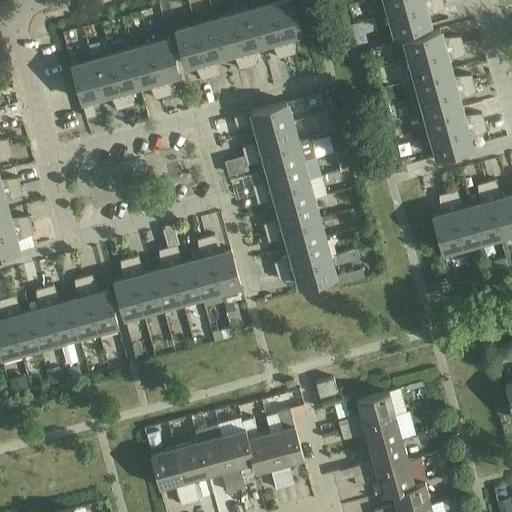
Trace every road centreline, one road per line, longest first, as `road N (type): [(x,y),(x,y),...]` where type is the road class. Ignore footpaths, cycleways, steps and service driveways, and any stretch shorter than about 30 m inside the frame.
road 1 (unclassified): [(53,160),(12,8)]
road 2 (unclassified): [(74,240),(224,198)]
road 3 (unclassified): [(53,160),(202,117)]
road 4 (unclassified): [(202,117),(329,80)]
